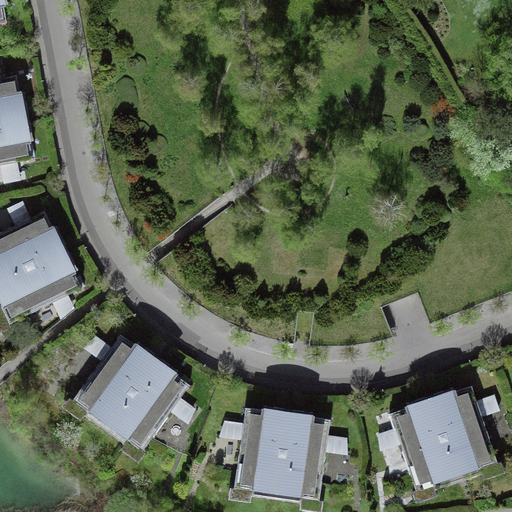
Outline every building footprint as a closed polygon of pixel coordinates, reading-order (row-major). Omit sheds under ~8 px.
[(0,165),(33,159),(29,141),(34,140),(29,116),(25,92),(20,93),(17,75),(0,77),(0,165)] [(0,307),(1,307),(9,323),(82,288),(74,272),(78,269),(67,247),(57,225),(53,227),(45,211),(0,232),(0,307)] [(120,334),(73,399),(88,410),(85,414),(124,443),(128,439),(143,450),(190,385),(175,374),(178,370),(158,356),(138,341),(135,345),(120,334)] [(408,407),(390,413),(416,489),(433,483),(435,488),(482,473),(480,468),(497,462),(472,385),(454,391),(453,387),(430,395),(406,403),(408,407)] [(264,410),(245,407),(234,487),(252,489),(252,495),(300,502),(301,496),(319,499),(331,419),(312,417),(313,412),(289,409),(264,405),(264,410)]
